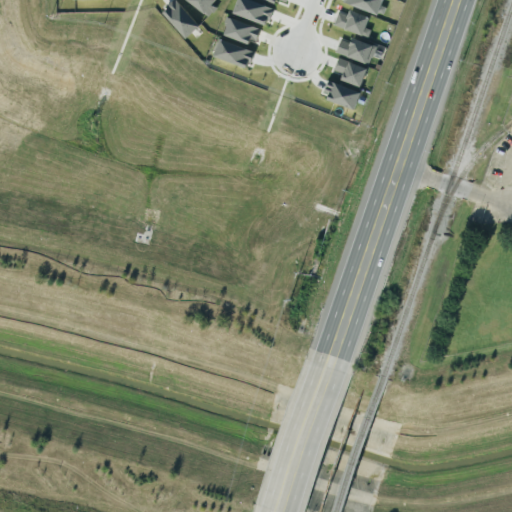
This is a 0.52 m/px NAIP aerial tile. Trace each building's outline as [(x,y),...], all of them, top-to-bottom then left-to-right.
[(186,38),(200,26),(175,0),(174,0),(162,12),(186,38)] [(212,5),(214,0),(184,0),(211,15),(215,8),(212,5)] [(267,26),(273,9),(250,0),(237,0),(233,13),(267,26)] [(382,0),(344,0),(343,4),(379,14),(382,0)] [(368,38),(370,30),(365,28),(369,17),(350,10),(348,15),(339,11),(334,25),(368,38)] [(261,29),(228,17),(222,34),(255,46),(261,29)] [(375,45),(351,39),(351,41),(340,38),(336,55),(371,63),(375,45)] [(249,67),(254,50),(219,41),(214,59),(249,67)] [(334,71),(343,73),(341,81),(362,86),(366,67),(337,59),(334,71)] [(361,93),(328,80),(321,96),(354,110),(361,93)]
